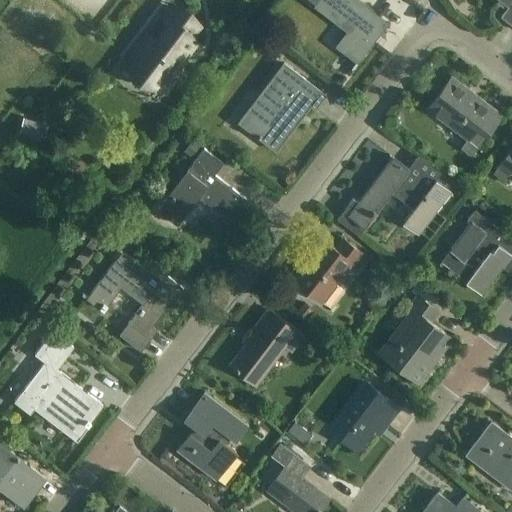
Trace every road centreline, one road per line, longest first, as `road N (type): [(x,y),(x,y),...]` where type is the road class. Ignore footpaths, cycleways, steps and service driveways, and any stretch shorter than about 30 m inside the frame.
road 1 (residential): [(106,449),(436,17),(511,75)]
road 2 (residential): [(358,511),(465,371)]
